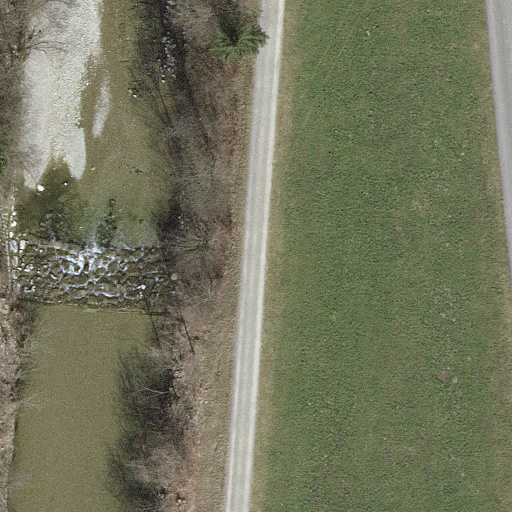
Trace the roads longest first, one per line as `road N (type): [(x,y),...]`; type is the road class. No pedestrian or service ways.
road 1 (track): [(280,0),(243,511)]
road 2 (track): [(502,0),(511,121)]
